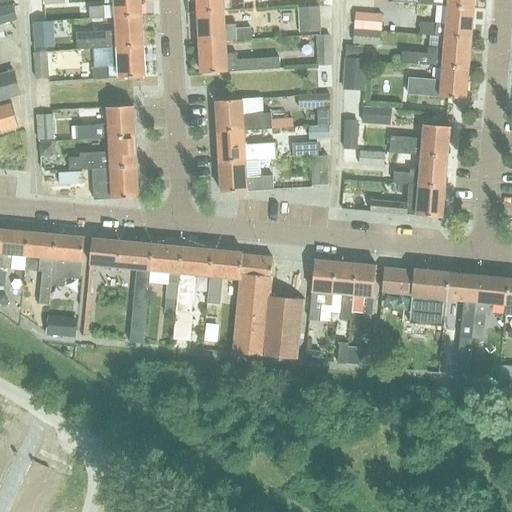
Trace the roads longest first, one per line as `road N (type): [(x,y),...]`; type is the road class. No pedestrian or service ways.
road 1 (residential): [(182,219),(481,249)]
road 2 (residential): [(481,249),(504,0)]
road 3 (residential): [(182,219),(169,0)]
road 4 (residential): [(0,204),(182,219)]
road 5 (residential): [(153,481),(0,390)]
